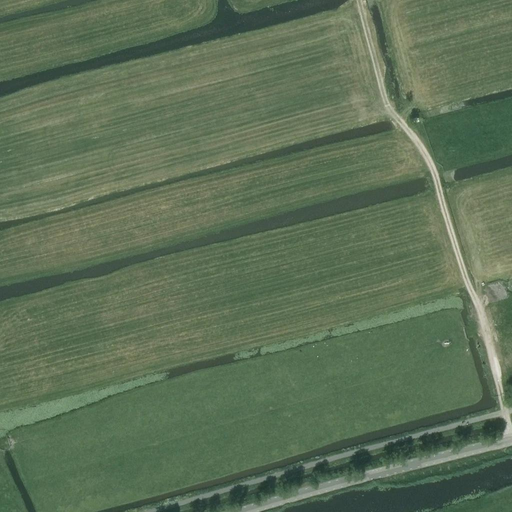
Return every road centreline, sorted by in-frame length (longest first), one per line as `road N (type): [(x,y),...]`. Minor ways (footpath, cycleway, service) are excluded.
road 1 (track): [(511,440),(432,169),(418,141),(387,111),(358,0)]
road 2 (tertiary): [(241,511),(511,440)]
road 3 (track): [(402,125),(415,105),(511,73)]
